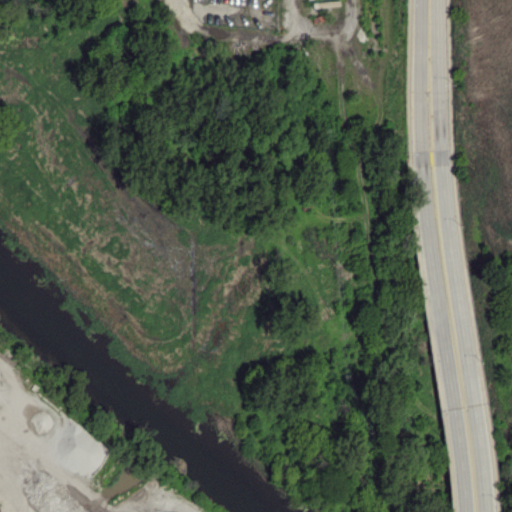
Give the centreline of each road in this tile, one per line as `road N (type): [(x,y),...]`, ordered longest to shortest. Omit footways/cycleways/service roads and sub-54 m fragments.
road 1 (secondary): [(484,511),(441,164)]
road 2 (secondary): [(422,165),(465,511)]
road 3 (secondary): [(428,27),(420,55),(422,165)]
road 4 (secondary): [(441,164),(437,55),(428,27)]
